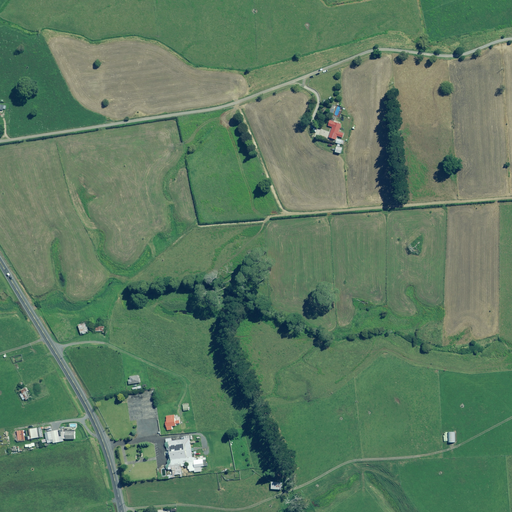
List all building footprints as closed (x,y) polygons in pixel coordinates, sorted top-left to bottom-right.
[(342,125),(330,121),(328,126),(333,127),(329,138),(336,140),(337,136),(343,138),(344,133),(339,132),(342,125)] [(88,333),(85,323),(79,325),(81,335),(88,333)] [(140,378),(139,375),(130,377),(130,380),(128,380),(129,385),(141,383),(140,378)] [(32,398),(27,387),(21,390),(23,394),(20,395),(23,400),(25,399),(26,400),(32,398)] [(178,415),(174,415),(166,416),(167,422),(166,422),(167,430),(172,430),(172,427),(176,426),(176,424),(180,424),(178,415)] [(25,440),(23,430),(20,430),(20,431),(16,432),(17,442),(25,440)] [(60,437),(58,430),(45,433),(47,443),(51,443),(50,440),(52,440),(53,443),(63,442),(62,437),(60,437)] [(75,439),(75,431),(65,432),(66,440),(75,439)] [(205,460),(205,456),(196,457),(192,458),(189,439),(171,441),(171,439),(165,439),(166,448),(166,452),(164,452),(164,456),(167,456),(168,461),(168,466),(170,475),(173,474),(173,475),(182,474),(181,467),(185,466),(185,468),(187,468),(188,470),(189,470),(189,472),(195,471),(195,473),(202,472),(201,468),(201,467),(204,467),(203,460),(205,460)]
